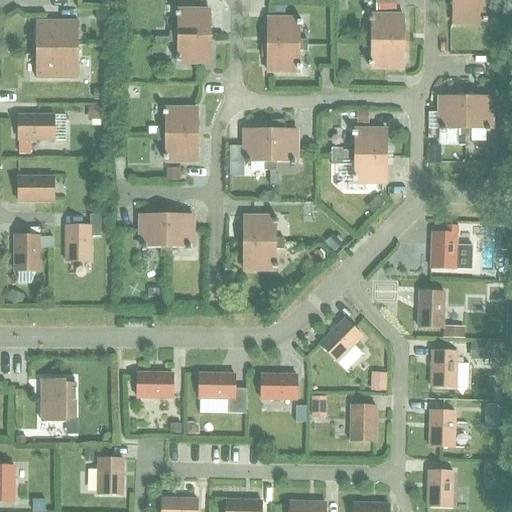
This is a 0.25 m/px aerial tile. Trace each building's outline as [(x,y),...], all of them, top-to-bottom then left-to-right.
[(492,0),(451,0),(452,25),(484,25),(484,23),(486,23),(486,19),(484,19),(484,4),(492,4),(492,0)] [(169,37),(209,37),(209,11),(177,10),(177,13),(175,13),(175,17),(177,17),(177,32),(169,32),(169,37)] [(103,11),(95,11),(95,22),(103,22),(103,11)] [(362,37),(362,42),(402,43),(403,16),(371,16),(371,18),(368,18),(368,22),(371,22),(371,37),(362,37)] [(267,19),(266,46),(307,46),(307,40),(298,40),(298,26),(301,26),(301,22),(298,22),(298,19),(267,19)] [(35,22),(35,55),(56,55),(56,46),(78,46),(78,22),(35,22)] [(169,37),(154,37),(154,47),(164,47),(164,43),(169,43),(169,37)] [(209,37),(169,37),(169,43),(177,43),(177,58),(174,57),(174,61),(177,61),(177,64),(209,64),(209,37)] [(402,43),(362,42),(362,48),(370,48),(370,63),(368,63),(368,66),(370,66),(370,69),(402,69),(402,43)] [(56,55),(35,55),(35,79),(78,79),(78,46),(56,46),(56,55)] [(307,46),(266,46),(266,72),(298,73),(298,70),(301,70),(301,66),(298,66),(298,52),(307,52),(307,46)] [(499,61),(490,61),(490,70),(499,70),(499,61)] [(103,91),(91,91),(91,103),(103,103),(103,91)] [(465,138),(465,98),(438,97),(438,129),(440,129),(440,132),(444,132),(444,129),(459,129),(459,138),(465,138)] [(491,98),(465,98),(465,138),(470,138),(470,130),(485,130),(485,132),(489,132),(489,130),(491,130),(491,98)] [(103,108),(87,108),(87,121),(103,121),(103,108)] [(156,136),(197,136),(197,109),(165,109),(165,112),(162,112),(162,116),(165,116),(165,130),(156,130),(156,134),(156,136)] [(369,111),(357,111),(357,124),(369,124),(369,111)] [(53,116),(18,116),(18,141),(18,155),(30,155),(30,141),(53,141),(53,116)] [(284,121),(270,121),(270,131),(270,171),(269,171),(269,175),(269,186),(278,186),(278,175),(275,175),(275,171),(275,163),(290,163),(290,165),(294,165),(294,163),(297,163),(297,131),(284,131),(284,121)] [(270,171),(270,131),(243,130),(243,162),(246,162),(246,165),(250,165),(250,162),(264,163),(264,171),(269,171),(270,171)] [(345,151),(345,157),(386,157),(386,130),(354,130),(354,133),(351,133),(351,136),(354,136),(354,151),(345,151)] [(197,136),(156,136),(156,141),(165,141),(165,156),(162,156),(162,160),(165,160),(165,163),(197,163),(197,136)] [(430,147),(427,147),(427,159),(430,162),(441,163),(441,160),(441,147),(430,147)] [(342,149),(331,149),(330,157),(342,157),(342,149)] [(342,157),(330,157),(330,165),(342,165),(342,157)] [(386,157),(345,157),(345,162),(354,162),(354,177),(351,177),(351,181),(354,181),(354,184),(386,184),(386,157)] [(179,169),(166,169),(166,180),(179,181),(179,169)] [(18,178),(18,203),(53,203),(53,178),(18,178)] [(263,193),(257,198),(257,204),(268,204),(268,193),(263,193)] [(275,194),(269,194),(269,204),(279,204),(280,199),(275,194)] [(376,199),(365,209),(372,216),(383,206),(376,199)] [(65,227),(65,262),(90,262),(90,237),(100,237),(100,215),(89,215),(89,227),(65,227)] [(166,256),(166,216),(139,216),(139,248),(142,248),(142,250),(145,250),(145,248),(160,248),(160,256),(166,256)] [(166,216),(166,256),(171,256),(171,248),(186,248),(186,250),(190,250),(190,248),(193,248),(193,216),(166,216)] [(243,217),(243,244),(283,244),(283,239),(275,239),(275,224),(277,224),(277,220),(275,220),(275,217),(243,217)] [(431,234),(430,269),(455,270),(471,271),(472,247),(456,246),(456,235),(457,227),(445,227),(445,234),(431,234)] [(499,227),(498,249),(508,250),(509,227),(499,227)] [(39,237),(14,237),(14,272),(39,272),(39,249),(52,249),(52,238),(39,238),(39,237)] [(332,237),(324,244),(333,254),(340,247),(332,237)] [(283,244),(243,244),(243,271),(275,271),(275,268),(277,268),(277,264),(275,264),(275,250),(283,250),(283,244)] [(315,252),(312,255),(312,260),(315,263),(319,263),(323,260),(323,256),(319,252),(315,252)] [(12,290),(8,301),(14,304),(22,302),(25,296),(12,290)] [(158,292),(147,292),(147,303),(158,303),(158,292)] [(418,293),(417,329),(460,330),(461,308),(443,307),(444,293),(418,293)] [(319,345),(337,363),(362,338),(344,320),(319,345)] [(443,329),(443,340),(464,341),(464,330),(443,329)] [(494,344),(471,343),(470,359),(493,360),(494,344)] [(431,352),(430,388),(467,389),(468,365),(456,364),(456,353),(431,352)] [(137,374),(136,399),(172,399),(172,374),(137,374)] [(199,374),(198,400),(226,400),(225,414),(245,414),(246,390),(234,389),(234,375),(199,374)] [(261,375),(260,401),(296,401),(296,376),(261,375)] [(370,375),(369,394),(385,394),(386,377),(370,375)] [(41,423),(63,423),(65,423),(65,419),(75,419),(75,380),(41,380),(41,423)] [(325,400),(310,400),(310,421),(325,421),(325,400)] [(375,407),(350,407),(349,442),(375,443),(375,407)] [(498,408),(485,408),(485,432),(498,432),(498,408)] [(304,409),(294,409),(294,422),(304,422),(304,409)] [(429,412),(428,447),(453,448),(454,413),(429,412)] [(169,426),(169,436),(181,436),(181,427),(169,426)] [(193,426),(186,426),(186,437),(198,437),(198,431),(193,426)] [(27,439),(16,439),(16,448),(27,448),(27,439)] [(92,452),(84,452),(83,465),(92,465),(92,452)] [(97,460),(97,495),(122,495),(123,460),(97,460)] [(496,464),(483,464),(483,477),(496,477),(496,464)] [(0,466),(0,502),(13,502),(14,467),(0,466)] [(427,472),(426,507),(452,508),(453,473),(427,472)] [(161,499),(161,511),(196,511),(197,500),(161,499)] [(45,511),(45,501),(32,501),(31,511),(45,511)] [(225,501),(225,511),(260,511),(261,502),(225,501)] [(289,502),(289,511),(324,511),(325,503),(289,502)]
